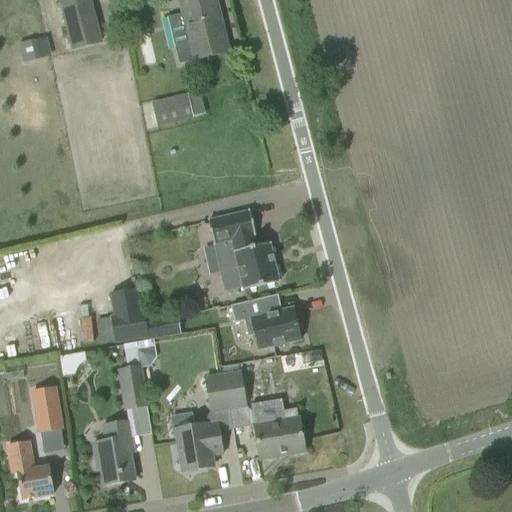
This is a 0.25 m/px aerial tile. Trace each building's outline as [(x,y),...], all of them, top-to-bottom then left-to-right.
[(58,0),(71,52),(101,45),(90,0),(58,0)] [(191,43),(176,47),(180,65),(195,61),(228,53),(214,0),(179,0),(183,15),(191,43)] [(190,105),(153,113),(155,121),(157,128),(193,119),(190,105)] [(250,212),(208,222),(214,245),(232,241),(239,269),(221,274),(226,292),(243,288),(244,292),(279,284),(270,245),(256,248),(253,236),(255,236),(250,212)] [(111,318),(115,344),(180,333),(178,318),(146,323),(144,313),(140,314),(136,290),(111,295),(115,318),(111,318)] [(255,335),(259,351),(301,341),(293,309),(281,312),(278,296),(231,307),(235,324),(246,322),(249,336),(255,335)] [(139,344),(142,369),(150,368),(157,358),(155,349),(148,342),(139,344)] [(117,371),(123,411),(146,408),(140,370),(142,369),(139,344),(136,344),(137,349),(124,351),(127,369),(117,371)] [(85,355),(59,359),(62,380),(76,378),(76,377),(77,373),(79,369),(82,365),(86,364),(85,355)] [(223,376),(229,412),(246,409),(240,372),(223,376)] [(204,379),(210,415),(229,412),(223,376),(204,379)] [(55,389),(33,393),(40,434),(41,434),(61,431),(62,431),(55,389)] [(256,427),(254,427),(260,461),(305,453),(299,419),(298,419),(297,410),(282,412),(284,422),(256,427)] [(104,442),(93,444),(95,459),(99,458),(104,487),(128,483),(134,475),(131,454),(134,453),(129,423),(102,428),(104,442)] [(207,425),(175,430),(180,458),(175,464),(182,469),(182,474),(208,469),(213,463),(212,457),(223,455),(218,424),(207,426),(207,425)] [(17,474),(22,501),(53,495),(49,467),(33,470),(29,443),(7,447),(11,475),(17,474)]
